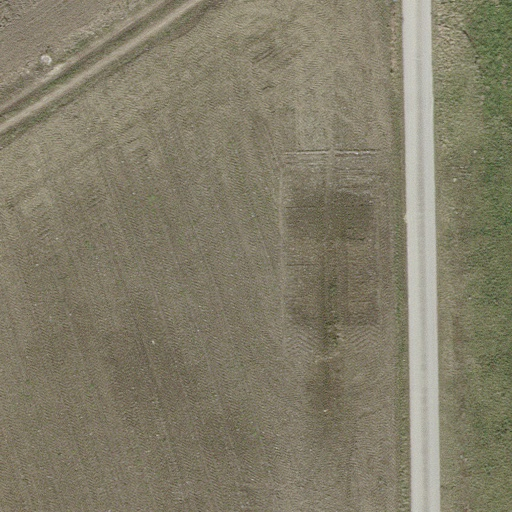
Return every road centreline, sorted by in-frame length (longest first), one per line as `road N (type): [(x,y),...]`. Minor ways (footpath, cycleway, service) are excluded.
road 1 (unclassified): [(425,0),(428,511)]
road 2 (track): [(0,120),(180,0)]
